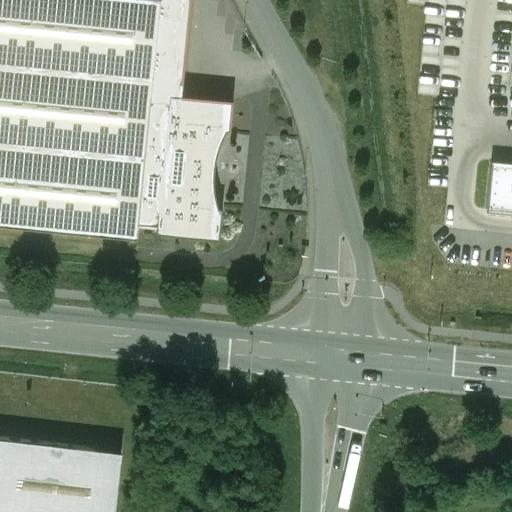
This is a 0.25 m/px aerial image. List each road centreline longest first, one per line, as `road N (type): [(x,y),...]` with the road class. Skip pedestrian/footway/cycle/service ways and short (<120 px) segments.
road 1 (unclassified): [(339,356),(340,225),(330,158),(254,0)]
road 2 (tertiary): [(339,356),(0,320)]
road 3 (secondary): [(339,356),(511,373)]
road 4 (secondary): [(321,511),(339,356)]
